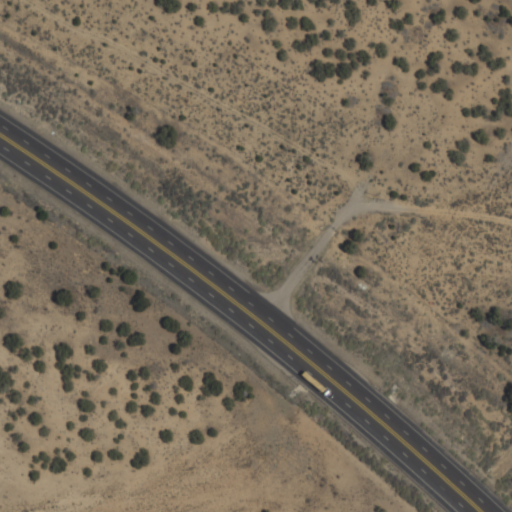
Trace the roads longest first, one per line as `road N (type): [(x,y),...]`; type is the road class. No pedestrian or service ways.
road 1 (trunk): [(491,511),(265,317),(0,126)]
road 2 (trunk): [(0,146),(253,329),(464,511)]
